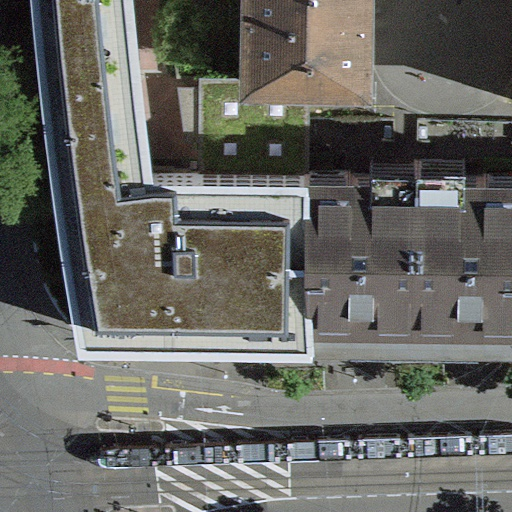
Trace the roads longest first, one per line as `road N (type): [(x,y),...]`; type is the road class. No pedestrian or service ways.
road 1 (motorway): [(511,390),(0,398)]
road 2 (residential): [(511,407),(330,414),(21,394)]
road 3 (motorway): [(358,511),(511,505)]
road 4 (primary): [(45,511),(21,394)]
